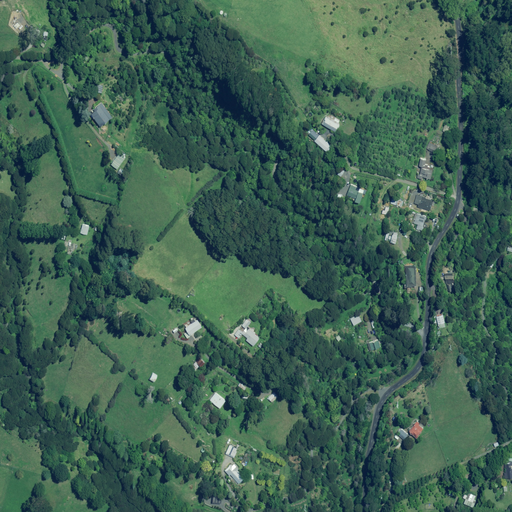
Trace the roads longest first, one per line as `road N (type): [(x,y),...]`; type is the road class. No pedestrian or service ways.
road 1 (unclassified): [(0,60),(59,56),(104,24),(126,52),(165,49),(186,77),(211,85),(278,134),(275,176),(344,261),(371,278),(399,320),(426,331)]
road 2 (unclassified): [(426,331),(427,261),(459,195),(465,0)]
road 3 (unclassified): [(367,511),(377,404),(420,362),(426,331)]
